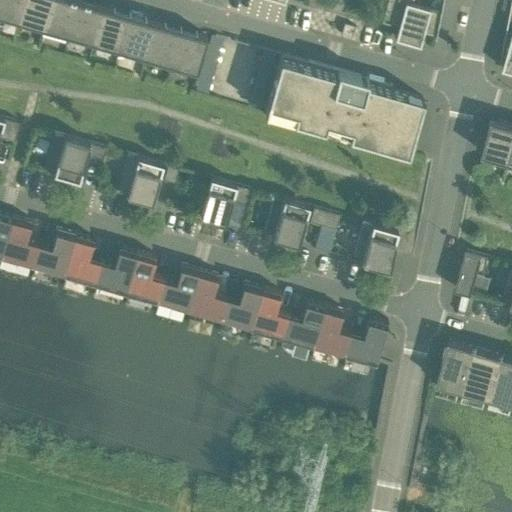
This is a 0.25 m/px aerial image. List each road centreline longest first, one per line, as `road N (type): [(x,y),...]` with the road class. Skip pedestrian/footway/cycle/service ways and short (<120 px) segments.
road 1 (residential): [(416,315),(0,195)]
road 2 (residential): [(463,84),(170,0)]
road 3 (residential): [(416,315),(463,84)]
road 4 (residential): [(378,511),(416,315)]
